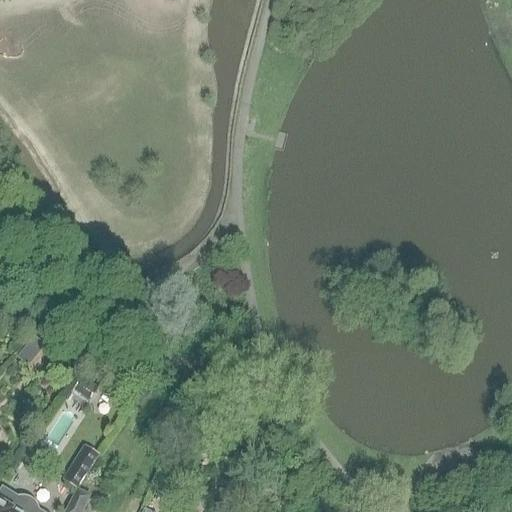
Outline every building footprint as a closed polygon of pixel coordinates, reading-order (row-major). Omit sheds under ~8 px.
[(34,339),(27,347),(38,356),(45,348),(34,339)] [(97,393),(81,382),(74,393),(90,404),(97,393)] [(79,465),(66,485),(76,492),(89,472),(80,466),(79,465)] [(276,494),(277,473),(263,472),(262,493),(276,494)] [(0,511),(40,511),(38,507),(32,502),(26,500),(19,500),(2,489),(0,491),(0,511)] [(85,511),(91,500),(77,493),(68,511),(85,511)]
